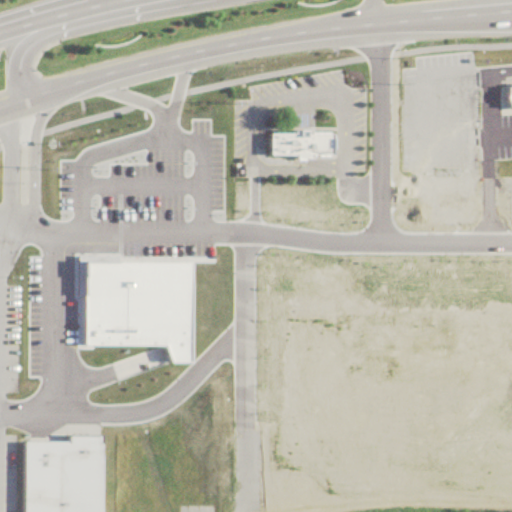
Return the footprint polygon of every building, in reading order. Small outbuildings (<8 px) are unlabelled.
[(511,87),(500,89),(502,108),(511,106),(511,87)] [(262,135),(262,157),(289,157),(289,160),(305,160),(305,156),(325,156),(325,135),(304,135),(304,132),(288,132),(288,135),(262,135)] [(110,204),(144,204),(144,154),(110,154),(110,204)] [(511,324),(265,324),(265,406),(295,406),(295,472),(511,472),(511,324)] [(18,511),(18,444),(63,444),(63,439),(95,439),(95,511),(18,511)]
